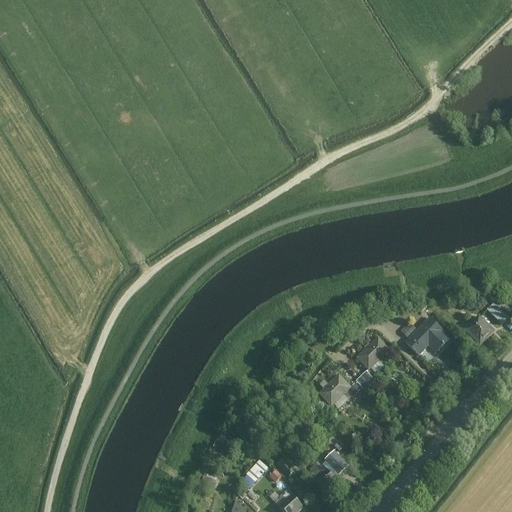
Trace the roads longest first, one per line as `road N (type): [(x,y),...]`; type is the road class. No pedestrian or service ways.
road 1 (track): [(51,511),(83,393),(131,293),(327,157),(396,129),(442,96)]
road 2 (tertiary): [(511,362),(380,511)]
